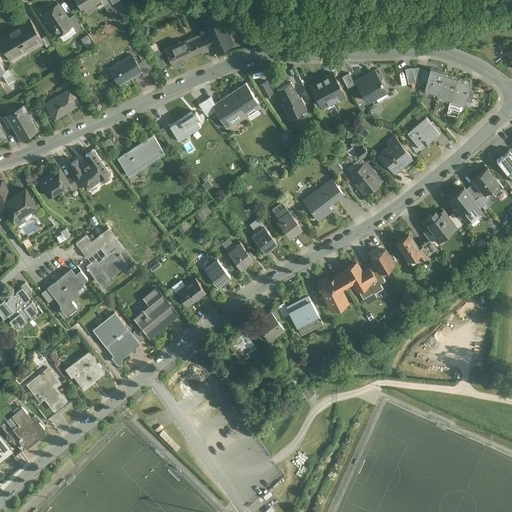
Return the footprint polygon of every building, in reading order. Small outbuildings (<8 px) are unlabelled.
[(77,0),(83,9),(94,2),(96,5),(101,2),(102,2),(100,0),(77,0)] [(112,3),(111,0),(103,5),(111,18),(119,14),(116,9),(112,3)] [(119,0),(116,0),(112,3),(116,9),(123,5),(119,0)] [(123,5),(116,9),(119,14),(129,8),(126,3),(123,5)] [(58,4),(43,14),(57,35),(72,25),(67,18),(58,4)] [(83,27),(74,14),(67,18),(72,25),(77,31),(83,27)] [(40,37),(30,20),(14,29),(25,48),(42,39),(40,37)] [(220,23),(205,30),(207,35),(213,46),(215,52),(231,44),(232,42),(229,36),(230,33),(229,30),(225,29),(223,24),(220,23)] [(14,29),(0,37),(0,41),(9,58),(25,48),(14,29)] [(47,33),(40,37),(42,39),(46,47),(53,43),(47,33)] [(87,34),(81,38),(87,48),(93,43),(87,34)] [(213,46),(207,35),(202,38),(207,49),(213,46)] [(188,45),(193,56),(207,49),(202,38),(188,45)] [(187,42),(165,52),(173,69),(183,64),(181,61),(193,56),(188,45),(187,42)] [(166,67),(156,45),(149,48),(159,70),(166,67)] [(131,55),(109,68),(119,84),(141,71),(131,55)] [(412,67),(405,68),(408,83),(415,81),(412,68),(412,67)] [(423,68),(417,67),(412,68),(415,81),(420,80),(423,68)] [(444,71),(430,67),(424,89),(437,92),(438,92),(443,73),(444,71)] [(8,69),(2,73),(8,84),(15,80),(8,69)] [(380,80),(375,70),(355,80),(366,100),(374,95),(373,92),(384,86),(382,83),(382,82),(381,80),(380,80)] [(333,72),(321,78),(333,99),(344,93),(333,72)] [(354,83),(348,72),(342,76),(347,87),(354,83)] [(443,73),(438,92),(437,92),(437,94),(450,98),(456,79),(457,77),(443,73)] [(333,99),(321,78),(310,84),(322,105),(333,99)] [(456,79),(450,98),(449,100),(460,103),(463,104),(464,101),(468,89),(469,82),(456,79)] [(8,84),(6,85),(12,93),(20,88),(15,80),(8,84)] [(273,92),(267,81),(259,85),(265,97),(273,92)] [(291,82),(277,89),(286,105),(288,110),(285,111),(289,118),(302,110),(307,107),(301,97),(299,98),(291,82)] [(246,83),(226,96),(229,100),(225,102),(225,101),(223,103),(218,107),(227,121),(244,110),(246,114),(247,113),(247,114),(250,117),(259,111),(256,105),(259,103),(246,83)] [(70,89),(46,103),(54,117),(55,118),(79,103),(70,89)] [(474,91),(468,89),(464,101),(470,103),(474,91)] [(210,97),(199,104),(207,114),(218,107),(210,97)] [(460,103),(449,100),(448,106),(458,109),(460,103)] [(37,129),(23,105),(7,115),(13,126),(21,139),(37,129)] [(54,117),(48,106),(43,109),(49,120),(54,117)] [(192,112),(170,126),(178,140),(187,134),(185,132),(191,128),(198,124),(198,123),(195,120),(199,117),(199,118),(200,117),(196,111),(193,113),(192,112)] [(451,123),(442,114),(437,119),(446,128),(451,123)] [(13,126),(7,115),(2,118),(8,129),(13,126)] [(439,131),(426,115),(410,129),(415,134),(412,137),(420,147),(416,150),(418,152),(429,143),(427,141),(434,135),(439,131)] [(168,125),(160,131),(171,145),(178,140),(170,126),(169,124),(168,125)] [(450,137),(443,128),(439,131),(434,135),(441,145),(450,137)] [(411,155),(394,135),(387,141),(389,144),(379,153),(386,161),(394,170),(411,155)] [(150,137),(119,157),(128,172),(140,165),(139,163),(159,150),(150,137)] [(412,137),(411,137),(407,140),(417,152),(418,152),(416,150),(420,147),(412,137)] [(118,150),(109,139),(103,144),(111,155),(118,150)] [(365,147),(359,140),(352,146),(355,149),(361,157),(364,155),(368,151),(366,148),(365,146),(365,147)] [(352,146),(346,150),(349,154),(355,149),(352,146)] [(511,151),(507,147),(494,159),(511,177),(511,151)] [(90,159),(82,165),(77,159),(71,163),(76,171),(83,182),(86,186),(94,181),(92,177),(98,173),(101,178),(105,178),(109,175),(109,171),(92,149),(85,154),(90,159)] [(342,168),(334,159),(328,164),(336,173),(342,168)] [(376,172),(366,160),(348,175),(364,194),(380,180),(375,174),(376,172)] [(386,161),(381,165),(388,174),(394,170),(386,161)] [(59,166),(39,179),(48,194),(68,181),(66,178),(59,166)] [(486,166),(473,177),(475,180),(483,190),(484,191),(489,187),(494,193),(502,186),(486,166)] [(83,182),(76,171),(71,175),(78,185),(83,182)] [(78,185),(71,175),(66,178),(68,181),(72,188),(78,185)] [(332,178),(313,193),(316,197),(307,204),(318,218),(331,208),(328,204),(343,192),(332,178)] [(0,203),(12,195),(1,180),(0,180),(0,203)] [(483,190),(475,180),(470,184),(478,194),(483,190)] [(478,194),(470,184),(466,188),(474,198),(478,194)] [(466,188),(463,185),(449,196),(463,214),(472,207),(468,203),(474,198),(466,188)] [(12,195),(0,203),(0,204),(1,206),(4,204),(14,218),(15,217),(18,222),(25,218),(22,213),(36,204),(25,187),(12,195)] [(302,227),(289,211),(282,202),(274,208),(281,217),(277,220),(289,236),(290,238),(296,233),(295,232),(302,227)] [(198,212),(203,217),(211,210),(207,205),(198,212)] [(443,207),(434,214),(431,211),(421,219),(427,226),(435,236),(444,229),(446,231),(455,224),(456,223),(448,214),(443,207)] [(462,221),(453,210),(448,214),(456,223),(455,224),(456,226),(462,221)] [(258,218),(250,224),(256,232),(264,226),(258,218)] [(124,248),(114,235),(108,226),(92,239),(81,248),(87,256),(104,243),(110,250),(98,260),(96,257),(86,265),(87,266),(88,268),(88,267),(90,270),(92,268),(95,272),(93,274),(98,281),(125,259),(119,252),(124,248)] [(256,232),(252,236),(265,253),(271,248),(270,247),(277,242),(264,226),(256,232)] [(435,236),(427,226),(422,230),(428,237),(430,240),(435,236)] [(67,228),(56,233),(59,239),(70,235),(67,228)] [(418,245),(408,231),(396,239),(409,258),(417,252),(418,253),(421,256),(425,253),(423,250),(421,246),(420,245),(421,245),(420,245),(418,245)] [(87,233),(76,241),(81,248),(92,239),(87,233)] [(430,240),(428,237),(421,242),(422,244),(423,244),(427,250),(436,247),(430,240)] [(253,259),(240,243),(228,252),(242,269),(247,265),(246,264),(253,259)] [(385,247),(370,256),(374,262),(380,270),(394,261),(385,247)] [(230,276),(217,260),(205,269),(218,286),(224,282),(223,281),(230,276)] [(345,269),(330,279),(326,276),(318,280),(318,285),(320,289),(323,288),(325,292),(324,293),(332,309),(347,301),(339,285),(351,278),(357,288),(368,281),(367,278),(374,274),(375,274),(369,265),(362,270),(355,260),(344,267),(345,269)] [(380,270),(374,262),(369,265),(375,274),(374,274),(377,278),(382,275),(380,270)] [(71,267),(47,286),(54,296),(61,303),(60,306),(67,314),(77,306),(69,296),(76,290),(75,288),(82,282),(75,273),(71,267)] [(88,278),(80,269),(75,273),(82,282),(88,278)] [(195,278),(177,291),(187,305),(202,294),(199,291),(203,288),(195,278)] [(17,292),(14,294),(14,293),(8,297),(9,298),(6,300),(4,298),(0,301),(0,311),(4,317),(8,313),(11,317),(9,319),(14,325),(18,322),(20,324),(27,319),(25,317),(29,313),(31,315),(35,312),(37,315),(43,311),(38,304),(37,305),(32,299),(30,301),(28,298),(31,296),(22,286),(16,291),(17,292)] [(48,287),(41,292),(48,301),(54,296),(48,287)] [(176,313),(156,288),(145,297),(151,305),(136,318),(150,335),(176,313)] [(308,296),(287,307),(296,323),(301,330),(320,319),(321,320),(308,296)] [(283,317),(278,307),(271,311),(278,321),(283,317)] [(271,311),(255,323),(255,324),(257,323),(263,331),(262,332),(263,333),(265,332),(270,339),(282,330),(283,332),(283,331),(276,322),(278,321),(271,311)] [(115,312),(93,330),(118,361),(140,343),(139,343),(133,334),(115,312)] [(255,335),(246,324),(241,328),(250,339),(255,335)] [(241,335),(223,349),(229,357),(233,354),(241,365),(259,352),(250,339),(241,328),(237,331),(241,335)] [(144,339),(137,331),(133,334),(139,343),(144,339)] [(104,373),(88,352),(65,369),(72,378),(74,376),(81,386),(92,378),(94,381),(104,373)] [(55,376),(47,367),(41,372),(42,373),(27,385),(34,394),(40,389),(49,401),(57,411),(69,402),(57,386),(61,383),(55,376)] [(49,401),(39,409),(47,419),(57,411),(49,401)] [(32,419),(22,407),(12,415),(18,423),(6,433),(13,440),(23,432),(30,440),(36,435),(39,437),(45,432),(45,429),(35,417),(32,419)] [(23,432),(13,440),(22,451),(32,442),(30,440),(23,432)]
